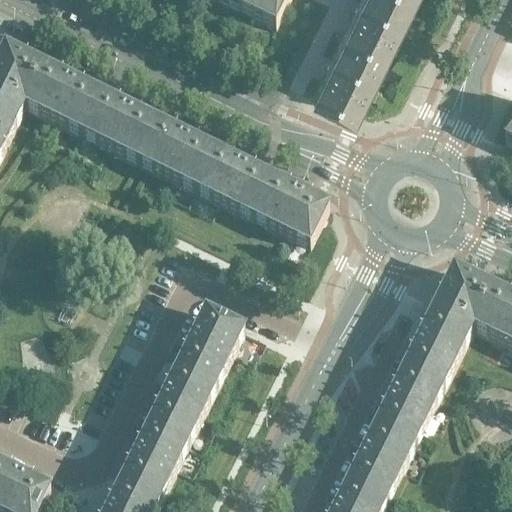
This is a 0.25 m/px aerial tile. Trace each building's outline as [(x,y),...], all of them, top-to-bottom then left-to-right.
[(205,0),(229,12),(234,0),(205,0)] [(276,35),(293,0),(234,0),(229,12),(276,35)] [(384,58),(413,1),(410,0),(361,0),(343,38),(384,58)] [(356,116),(384,58),(343,38),(314,95),(356,116)] [(25,115),(44,75),(6,56),(0,68),(0,107),(23,120),(26,115),(25,115)] [(82,143),(101,104),(44,75),(25,115),(26,115),(82,143)] [(139,171),(159,132),(101,104),(82,143),(139,171)] [(0,167),(23,120),(0,107),(0,167)] [(196,199),(215,160),(159,132),(139,171),(196,199)] [(253,227),(272,188),(215,160),(196,199),(253,227)] [(310,256),(330,216),(272,188),(253,227),(310,256)] [(473,336),(493,297),(454,278),(432,322),(472,341),(474,336),(473,336)] [(511,354),(511,306),(493,297),(473,336),(474,336),(511,354)] [(217,397),(245,339),(206,320),(178,377),(217,397)] [(444,398),(472,341),(432,322),(404,378),(444,398)] [(189,454),(217,397),(178,377),(150,434),(189,454)] [(415,455),(435,415),(444,398),(404,378),(376,435),(415,455)] [(160,511),(189,454),(150,434),(121,492),(160,511)] [(387,511),(415,455),(376,435),(348,492),(387,511)] [(0,511),(44,511),(51,498),(0,473),(0,511)] [(160,511),(121,492),(111,511),(160,511)] [(386,511),(387,511),(348,492),(338,511),(386,511)]
